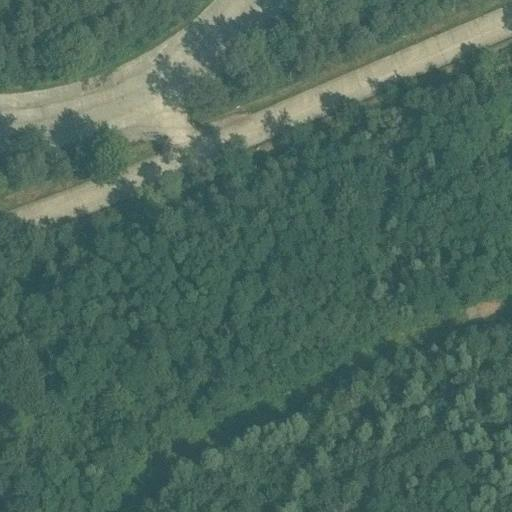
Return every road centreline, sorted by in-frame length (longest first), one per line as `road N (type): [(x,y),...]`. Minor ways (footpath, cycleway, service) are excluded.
road 1 (unclassified): [(0,229),(511,20)]
road 2 (unknown): [(284,0),(222,71),(160,109)]
road 3 (unknown): [(0,145),(102,131),(160,109)]
